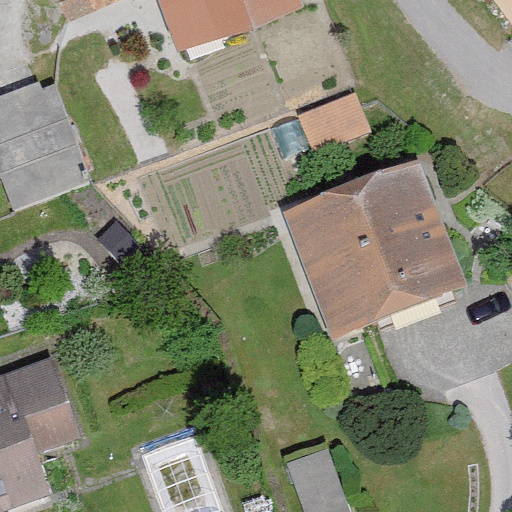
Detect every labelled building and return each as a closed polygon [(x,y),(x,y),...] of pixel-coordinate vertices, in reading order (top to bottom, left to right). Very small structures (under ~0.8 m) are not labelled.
[(110,0),(49,0),(58,21),(110,0)] [(289,0),(155,0),(175,50),(291,5),(289,0)] [(511,0),(476,0),(511,50),(511,0)] [(85,195),(49,100),(37,105),(34,98),(0,110),(0,198),(9,223),(85,195)] [(365,144),(350,105),(295,126),(310,165),(365,144)] [(454,308),(405,182),(280,230),(329,356),(454,308)] [(44,372),(0,388),(0,511),(41,511),(26,469),(73,451),(44,372)] [(355,511),(329,441),(287,456),(308,511),(355,511)]
